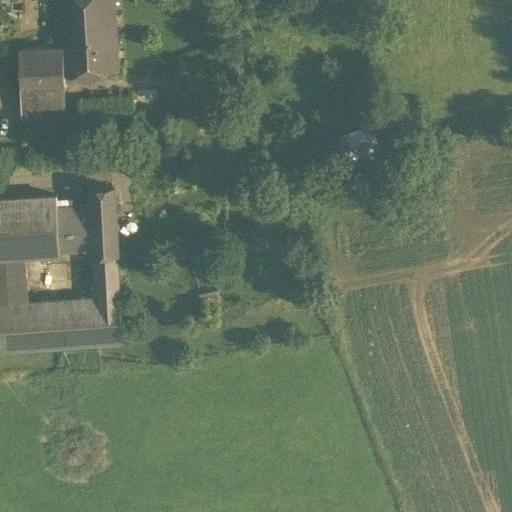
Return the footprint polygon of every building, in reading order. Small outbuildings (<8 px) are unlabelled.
[(110,0),(59,0),(62,45),(62,63),(113,64),(110,0)] [(62,63),(62,45),(20,47),(21,76),(63,78),(62,63)] [(63,96),(63,78),(21,76),(21,115),(67,118),(63,96)] [(148,95),(63,96),(67,118),(158,112),(148,95)] [(114,186),(91,187),(92,204),(94,247),(94,250),(117,249),(114,186)] [(0,254),(20,253),(60,251),(60,249),(57,206),(57,193),(0,196),(0,254)] [(94,247),(92,204),(57,206),(60,249),(94,247)] [(122,339),(117,249),(94,250),(97,298),(24,303),(0,304),(0,331),(2,347),(122,339)] [(0,270),(21,269),(20,253),(0,254),(0,270)] [(0,270),(0,304),(24,303),(21,269),(0,270)]
